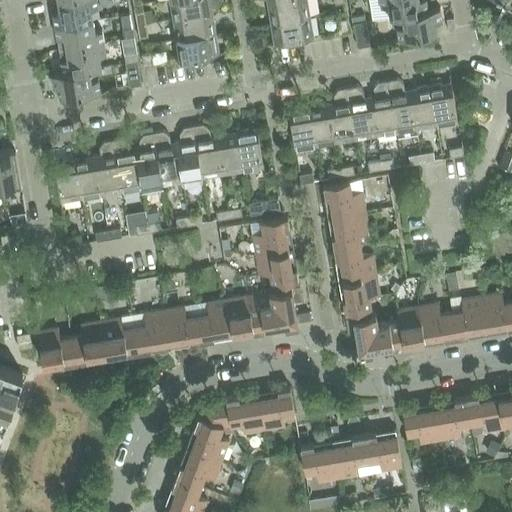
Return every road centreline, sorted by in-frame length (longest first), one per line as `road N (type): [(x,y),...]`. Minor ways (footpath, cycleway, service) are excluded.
road 1 (residential): [(113,511),(152,396),(181,372),(282,357),(374,381),(511,356)]
road 2 (residential): [(31,121),(471,50)]
road 3 (residential): [(511,83),(476,184),(435,191),(443,240)]
road 4 (residential): [(31,121),(51,258)]
